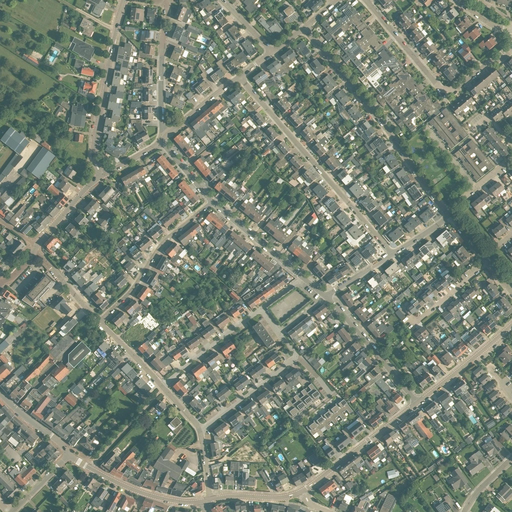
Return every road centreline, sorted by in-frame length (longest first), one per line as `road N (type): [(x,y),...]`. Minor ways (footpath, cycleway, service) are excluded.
road 1 (residential): [(391,254),(239,77)]
road 2 (residential): [(442,212),(301,28)]
road 3 (residential): [(99,322),(171,232),(212,202)]
road 4 (tertiary): [(101,175),(94,144),(115,30)]
road 5 (tertiary): [(301,490),(417,403)]
road 6 (tertiary): [(200,501),(143,493),(69,453)]
road 7 (residential): [(417,403),(326,296)]
road 8 (residential): [(161,139),(161,1)]
road 9 (residential): [(259,308),(162,386)]
road 10 (tertiary): [(417,403),(511,322)]
road 11 (residential): [(444,93),(364,0)]
road 12 (residential): [(199,430),(296,356)]
